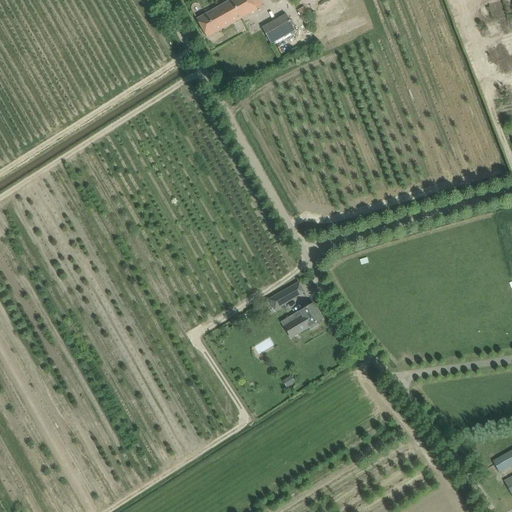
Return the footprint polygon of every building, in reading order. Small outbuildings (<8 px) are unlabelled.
[(216,32),(256,10),(251,0),(231,0),(205,14),(197,19),(207,37),(216,32)] [(295,31),(287,16),(263,30),(271,44),(295,31)] [(288,302),(287,301),(303,292),(298,283),(269,300),(274,310),(288,302)] [(313,304),(305,309),(295,315),(297,319),(284,327),(291,338),(310,327),(311,329),(318,326),(316,323),(323,319),(313,304)] [(284,381),(288,387),(296,382),(293,376),(284,381)] [(499,472),(507,468),(511,464),(511,450),(502,457),(493,462),(499,472)]
